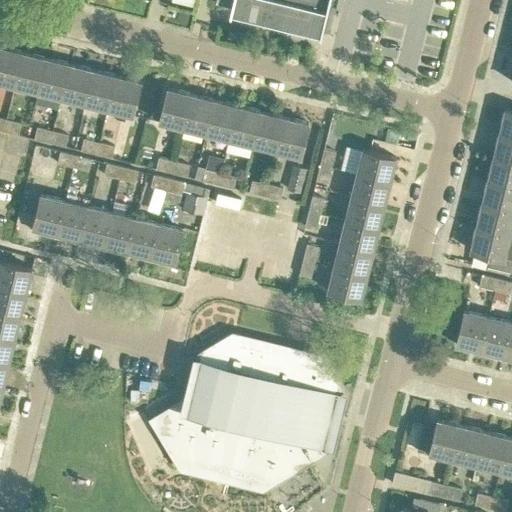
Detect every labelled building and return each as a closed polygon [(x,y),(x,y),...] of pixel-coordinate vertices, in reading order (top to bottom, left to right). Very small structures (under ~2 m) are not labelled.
[(230,7),(321,29),(328,0),(214,0),(215,0),(230,4),(230,7)] [(0,80),(14,84),(22,50),(0,44),(0,80)] [(14,84),(37,90),(46,56),(22,50),(14,84)] [(37,90),(61,96),(69,62),(46,56),(37,90)] [(61,96),(84,102),(92,68),(69,62),(61,96)] [(84,102),(107,108),(116,74),(92,68),(84,102)] [(116,74),(107,108),(131,113),(140,80),(116,74)] [(158,120),(182,126),(191,92),(167,86),(158,120)] [(182,126),(206,132),(214,98),(191,92),(182,126)] [(206,132),(229,138),(237,104),(214,98),(206,132)] [(229,138),(252,143),(261,109),(237,104),(229,138)] [(511,109),(504,107),(498,131),(511,134),(511,109)] [(252,143),(275,149),(284,115),(261,109),(252,143)] [(284,115),(275,149),(299,155),(308,121),(284,115)] [(5,117),(3,129),(18,133),(21,121),(5,117)] [(34,137),(49,141),(52,129),(37,125),(34,137)] [(52,129),(49,141),(65,144),(67,133),(52,129)] [(511,134),(498,131),(492,155),(511,159),(511,134)] [(80,148),(96,152),(99,140),(83,137),(80,148)] [(99,140),(96,152),(111,156),(114,144),(99,140)] [(323,147),(319,163),(331,165),(335,150),(323,147)] [(361,148),(355,172),(390,180),(396,156),(389,154),(389,155),(361,148)] [(57,161),(72,165),(75,153),(60,150),(57,161)] [(75,153),(72,165),(88,169),(91,157),(75,153)] [(155,167),(171,171),(174,159),(158,155),(155,167)] [(511,159),(492,155),(487,178),(511,184),(511,159)] [(174,159),(171,171),(186,175),(189,163),(174,159)] [(103,173),(119,177),(122,165),(106,161),(103,173)] [(287,187),(300,191),(306,167),(293,163),(287,187)] [(331,165),(319,163),(315,178),(327,182),(331,165)] [(122,165),(119,177),(134,180),(137,169),(122,165)] [(202,178),(217,182),(220,171),(205,167),(202,178)] [(220,171),(217,182),(233,186),(236,174),(220,171)] [(355,172),(350,195),(384,203),(390,180),(355,172)] [(150,184),(165,188),(168,176),(153,173),(150,184)] [(168,176),(165,188),(166,188),(164,197),(179,201),(182,189),(187,191),(183,208),(203,213),(209,187),(168,176)] [(249,190),(264,194),(267,182),(251,178),(249,190)] [(511,184),(487,178),(481,201),(511,208),(511,184)] [(267,182),(264,194),(279,198),(282,186),(267,182)] [(217,191),(215,201),(238,207),(241,197),(217,191)] [(33,227),(56,233),(64,198),(40,192),(32,226),(33,227)] [(312,194),(308,209),(319,212),(323,197),(312,194)] [(350,195),(344,218),(378,227),(384,203),(350,195)] [(56,233),(79,239),(88,204),(64,198),(56,233)] [(511,208),(481,201),(475,224),(509,233),(511,220),(511,208)] [(79,239),(102,244),(111,210),(88,204),(79,239)] [(319,212),(308,209),(304,225),(316,227),(319,212)] [(102,244),(126,250),(134,216),(111,210),(102,244)] [(126,250),(149,256),(158,221),(134,216),(126,250)] [(344,218),(338,241),(372,250),(378,227),(344,218)] [(158,221),(149,256),(173,262),(175,256),(174,256),(181,227),(158,221)] [(511,234),(509,234),(509,233),(475,224),(469,248),(489,253),(486,265),(509,270),(511,260),(511,234)] [(338,241),(332,265),(367,273),(372,250),(338,241)] [(306,242),(302,257),(314,260),(318,245),(306,242)] [(314,260),(302,257),(298,273),(310,275),(314,260)] [(0,259),(0,284),(26,291),(32,267),(26,265),(26,266),(0,259)] [(367,273),(332,265),(326,289),(360,297),(361,296),(367,273)] [(478,284),(494,288),(496,276),(481,273),(478,284)] [(496,276),(494,288),(509,292),(511,280),(496,276)] [(0,284),(0,309),(20,314),(26,291),(0,284)] [(455,342),(479,348),(487,314),(463,308),(455,342)] [(0,309),(0,334),(15,338),(20,314),(0,309)] [(479,348),(502,354),(511,320),(487,314),(479,348)] [(502,354),(511,356),(511,320),(502,354)] [(153,418),(182,467),(195,459),(253,474),(260,487),(318,452),(325,447),(317,435),(326,398),(339,390),(325,367),(308,363),(282,357),(283,353),(244,343),(237,331),(200,353),(189,396),(153,418)] [(0,334),(0,358),(9,361),(15,338),(0,334)] [(0,358),(0,383),(3,384),(9,361),(0,358)] [(416,448),(452,457),(461,423),(437,417),(435,426),(422,423),(416,448)] [(452,457),(475,463),(484,429),(461,423),(452,457)] [(475,463),(499,469),(507,435),(484,429),(475,463)] [(499,469),(511,472),(511,436),(507,435),(499,469)] [(412,475),(409,486),(427,491),(430,479),(412,475)] [(446,483),(430,479),(427,491),(443,495),(446,483)] [(446,483),(443,495),(458,498),(461,487),(446,483)] [(474,502),(489,506),(492,494),(477,491),(474,502)] [(492,494),(489,506),(505,510),(508,498),(492,494)]
